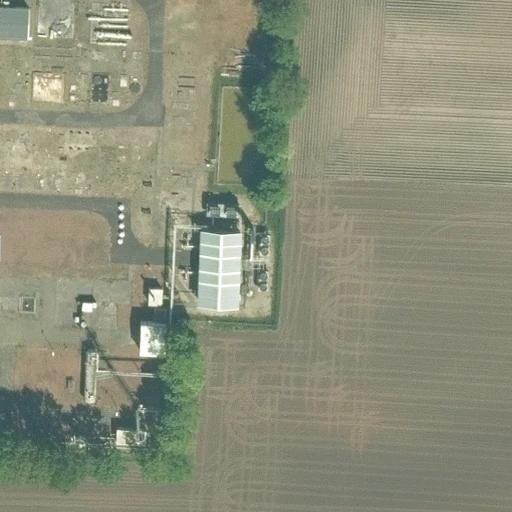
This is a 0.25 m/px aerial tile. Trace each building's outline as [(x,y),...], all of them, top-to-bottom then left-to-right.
[(29,3),(0,1),(0,32),(28,34),(29,3)] [(240,199),(208,197),(207,211),(239,212),(240,199)] [(245,225),(203,223),(200,297),(241,299),(245,225)] [(167,317),(145,316),(144,348),(166,349),(167,317)] [(149,424),(120,422),(118,441),(147,443),(149,424)]
